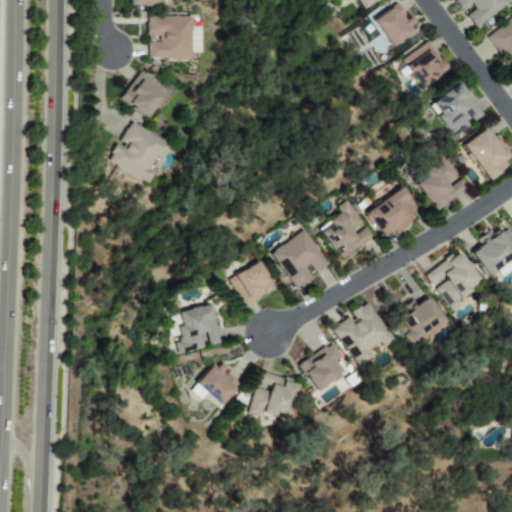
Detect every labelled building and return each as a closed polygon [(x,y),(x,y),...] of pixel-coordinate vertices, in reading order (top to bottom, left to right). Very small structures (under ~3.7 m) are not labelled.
[(351,0),(359,10),(373,0),(346,0),(348,2),(351,0)] [(472,28),(507,5),(503,0),(451,0),(458,11),(468,4),(472,10),(464,15),(472,28)] [(370,21),(389,46),(413,28),(394,3),(370,21)] [(511,16),(484,35),(504,67),(511,61),(511,16)] [(144,58),(187,59),(188,17),(145,17),(144,58)] [(445,71),(426,42),(399,60),(418,88),(445,71)] [(143,119),(163,90),(137,71),(116,100),(143,119)] [(479,116),(457,83),(426,104),(450,139),(471,125),(470,123),(479,116)] [(104,161),(145,184),(167,144),(127,122),(116,143),(114,142),(104,161)] [(483,127),(458,145),(484,182),(506,166),(501,160),(504,158),(483,127)] [(411,184),(429,213),(464,190),(456,177),(455,178),(441,156),(418,171),(422,177),(411,184)] [(394,234),(408,224),(405,220),(416,212),(398,187),(362,214),(379,237),(390,229),(394,234)] [(361,225),(342,201),(333,207),(337,212),(314,230),(337,261),(369,236),(360,225),(361,225)] [(467,253),(483,277),(493,270),(498,277),(510,268),(505,261),(511,255),(511,242),(503,230),(497,234),(493,227),(473,240),(477,246),(467,253)] [(266,254),(292,290),(307,279),(300,270),(306,266),(312,274),(325,265),(300,230),(266,254)] [(474,280),(455,252),(421,275),(430,288),(431,288),(447,312),(458,304),(455,299),(467,291),(464,287),(474,280)] [(224,278),(239,307),(270,290),(254,262),(224,278)] [(405,347),(442,323),(426,297),(414,305),(411,301),(391,314),(396,322),(391,325),(405,347)] [(347,316),(328,329),(352,364),(378,346),(380,348),(390,341),(364,302),(346,314),(347,316)] [(174,312),(177,325),(171,326),(175,342),(172,343),(174,354),(205,348),(204,347),(217,344),(208,304),(174,312)] [(310,392),(339,375),(331,361),(337,357),(329,344),(294,363),(310,392)] [(216,406),(236,383),(210,362),(191,385),(216,406)] [(242,414),(254,417),(255,413),(271,417),(272,413),(284,417),(294,384),(275,378),(274,383),(265,380),(266,375),(260,373),(257,382),(267,385),(265,392),(250,387),(242,414)]
